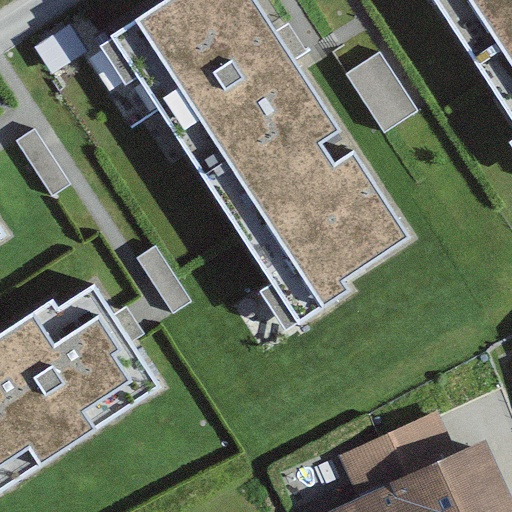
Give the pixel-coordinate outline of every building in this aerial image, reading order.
[(340,144),(247,0),(194,0),(119,49),(302,334),(351,303),(343,292),(409,250),(357,169),(339,180),(323,155),(340,144)] [(511,0),(428,0),(511,129),(511,0)] [(419,114),(381,56),(346,78),(384,136),(419,114)] [(74,189),(38,133),(19,145),(56,201),(74,189)] [(0,225),(0,251),(12,244),(0,225)] [(194,306),(158,249),(138,261),(174,319),(194,306)] [(53,305),(0,342),(0,504),(159,395),(98,293),(61,318),(53,305)] [(501,511),(468,436),(294,511),(293,511),(501,511)]
